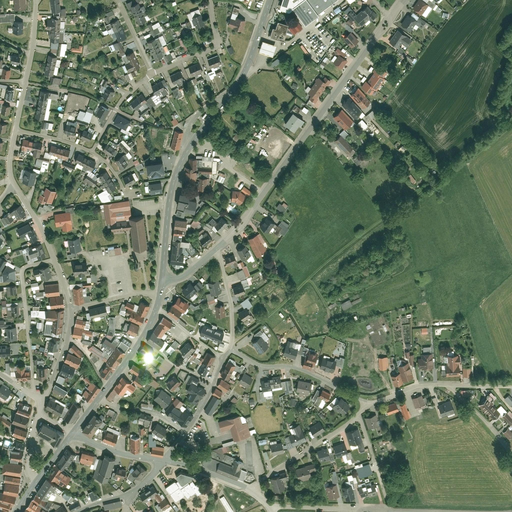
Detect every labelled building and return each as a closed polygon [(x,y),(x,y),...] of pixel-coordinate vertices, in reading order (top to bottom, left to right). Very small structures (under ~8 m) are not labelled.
[(13,0),(14,9),(26,8),(25,0),(13,0)] [(50,0),(51,12),(60,11),(59,0),(50,0)] [(133,13),(135,15),(143,11),(146,10),(144,5),(141,7),(138,2),(134,4),(132,0),(126,3),(131,14),(133,13)] [(294,8),(306,24),(319,15),(318,13),(336,0),(282,0),(279,9),(290,11),(294,8)] [(417,0),(412,7),(422,14),(429,5),(426,3),(422,0),(417,0)] [(349,6),(344,10),(353,20),(356,18),(362,25),(370,19),(371,20),(377,15),(368,5),(357,14),(349,6)] [(197,27),(205,24),(199,8),(191,11),(197,27)] [(135,15),(139,24),(147,20),(143,11),(135,15)] [(15,21),(14,13),(6,13),(6,15),(0,15),(0,21),(10,21),(11,22),(12,23),(12,24),(14,24),(14,21),(15,21)] [(228,26),(243,30),(246,19),(237,17),(238,14),(232,13),(228,26)] [(417,20),(408,14),(401,24),(410,30),(415,23),(417,20)] [(59,42),(61,18),(52,17),(52,19),(48,19),(47,29),(51,29),(50,41),(59,42)] [(417,20),(415,23),(422,28),(426,22),(420,17),(417,20)] [(113,27),(115,31),(123,28),(119,19),(114,21),(111,22),(113,27)] [(298,31),(303,27),(296,19),(291,22),(292,24),(297,31),(298,31)] [(13,33),(23,33),(24,22),(15,21),(14,21),(14,24),(13,33)] [(273,27),(270,36),(284,40),(289,24),(278,21),(276,28),(273,27)] [(345,26),(350,32),(351,31),(354,29),(350,25),(349,23),(345,26)] [(297,31),(292,24),(288,27),(294,33),(297,31)] [(119,40),(127,37),(123,28),(115,31),(119,40)] [(411,38),(398,29),(389,41),(399,48),(400,46),(402,43),(406,45),(411,38)] [(344,38),(351,47),(359,40),(351,31),(350,32),(344,38)] [(148,42),(156,60),(164,56),(156,38),(148,42)] [(188,49),(183,38),(179,39),(184,51),(188,49)] [(333,39),(325,48),(328,49),(335,40),(333,39)] [(259,52),(273,56),(277,45),(263,40),(259,52)] [(119,49),(123,47),(120,41),(113,44),(116,50),(119,49)] [(67,43),(58,43),(57,54),(65,55),(67,43)] [(406,50),(400,46),(399,48),(397,50),(403,54),(406,50)] [(126,64),(130,63),(126,55),(123,47),(119,49),(126,64)] [(339,54),(344,57),(346,53),(338,47),(335,51),(339,54)] [(129,72),(140,66),(134,51),(126,55),(130,63),(126,64),(129,72)] [(321,52),(314,61),(318,64),(324,55),(321,52)] [(11,62),(19,63),(21,56),(12,54),(11,62)] [(44,73),(54,75),(57,56),(48,54),(44,73)] [(272,68),(287,58),(284,54),(269,64),(272,68)] [(333,62),(342,69),(348,60),(344,57),(339,54),(333,62)] [(218,55),(208,59),(211,67),(221,63),(218,55)] [(192,75),(203,71),(199,62),(189,66),(192,75)] [(368,82),(366,81),(362,86),(371,93),(375,87),(377,88),(384,78),(382,77),(387,71),(378,64),(374,70),(376,72),(368,82)] [(2,76),(9,77),(11,69),(3,68),(2,76)] [(184,79),(180,70),(170,75),(174,83),(177,82),(184,79)] [(137,76),(135,71),(125,75),(127,81),(137,76)] [(312,95),(317,98),(327,82),(323,79),(319,77),(308,92),(312,95)] [(187,81),(189,87),(197,84),(195,78),(187,81)] [(161,80),(152,86),(156,93),(158,92),(161,91),(165,88),(164,86),(161,80)] [(180,90),(179,86),(173,89),(177,98),(183,95),(180,90)] [(165,88),(161,91),(164,96),(169,93),(166,87),(165,88)] [(359,87),(351,95),(358,102),(358,101),(365,95),(366,94),(359,87)] [(103,96),(111,100),(115,91),(107,88),(103,96)] [(4,98),(13,99),(14,90),(6,89),(4,98)] [(35,117),(44,119),(50,92),(41,90),(35,117)] [(162,100),(158,92),(156,93),(151,96),(156,104),(162,100)] [(146,102),(148,101),(147,100),(142,93),(137,97),(143,105),(146,102)] [(317,98),(312,95),(309,98),(315,103),(318,99),(317,98)] [(370,101),(365,95),(358,101),(364,107),(370,101)] [(150,108),(156,104),(151,96),(147,100),(148,101),(146,102),(150,108)] [(341,104),(355,118),(363,111),(349,96),(341,104)] [(143,105),(137,97),(131,102),(136,109),(139,107),(143,105)] [(150,108),(146,102),(139,107),(141,110),(139,112),(142,116),(151,109),(150,108)] [(1,113),(9,114),(11,105),(3,104),(1,113)] [(293,112),(297,115),(302,109),(295,104),(291,111),(293,112)] [(96,114),(105,118),(110,110),(101,105),(96,114)] [(379,112),(375,108),(367,116),(371,120),(379,112)] [(333,118),(344,129),(354,120),(343,109),(333,118)] [(76,122),(82,124),(86,112),(80,110),(76,122)] [(86,112),(82,124),(88,126),(93,113),(86,111),(86,112)] [(285,124),(294,130),(299,124),(301,125),(304,120),(297,115),(293,112),(285,124)] [(122,128),(126,130),(131,121),(119,114),(114,123),(122,128)] [(367,125),(362,119),(357,124),(362,129),(367,125)] [(42,121),(41,128),(52,130),(53,123),(42,121)] [(65,132),(74,135),(77,124),(68,121),(65,132)] [(80,137),(90,142),(93,133),(84,129),(80,137)] [(341,135),(344,138),(349,134),(344,129),(340,133),(341,135)] [(171,147),(179,149),(184,132),(176,130),(171,147)] [(335,140),(348,153),(353,148),(344,138),(341,135),(335,140)] [(33,140),(23,139),(22,147),(31,148),(33,140)] [(102,151),(110,156),(112,154),(114,149),(117,145),(110,139),(102,151)] [(42,142),(33,140),(31,148),(34,149),(33,154),(40,156),(42,142)] [(124,140),(119,145),(126,153),(131,148),(124,140)] [(61,147),(52,144),(49,153),(59,156),(61,147)] [(71,150),(61,147),(59,156),(68,158),(71,150)] [(92,170),(96,162),(79,153),(75,161),(92,170)] [(129,159),(126,154),(115,161),(120,169),(128,163),(126,160),(129,159)] [(354,158),(358,164),(363,160),(359,154),(354,158)] [(197,159),(189,158),(189,167),(185,167),(184,181),(196,182),(196,172),(197,159)] [(217,160),(197,159),(196,172),(216,173),(217,160)] [(161,173),(164,173),(163,162),(147,165),(148,175),(152,175),(152,177),(162,176),(161,173)] [(33,172),(27,170),(24,181),(34,183),(36,172),(33,172)] [(93,178),(96,174),(90,171),(84,180),(89,184),(90,183),(93,178)] [(108,192),(116,188),(107,171),(99,176),(108,192)] [(123,178),(128,186),(136,181),(132,173),(123,178)] [(412,184),(415,182),(410,175),(407,177),(412,184)] [(209,190),(210,178),(199,177),(198,189),(209,190)] [(149,184),(151,194),(163,192),(161,182),(149,184)] [(244,186),(241,190),(248,195),(251,191),(244,186)] [(46,201),(52,203),(57,191),(46,187),(43,195),(40,194),(38,200),(45,203),(46,201)] [(236,201),(240,204),(246,195),(240,191),(233,189),(232,201),(236,201)] [(103,201),(111,200),(105,190),(98,194),(103,201)] [(184,211),(194,213),(197,200),(190,199),(190,195),(180,193),(177,207),(184,209),(184,211)] [(111,224),(116,223),(116,220),(130,218),(132,218),(130,200),(104,203),(106,224),(111,224)] [(51,210),(53,205),(49,203),(48,205),(44,204),(43,207),(40,206),(38,210),(41,212),(43,209),(46,210),(47,208),(51,210)] [(276,207),(284,213),(287,208),(286,207),(282,204),(280,203),(276,207)] [(17,218),(26,213),(21,204),(12,209),(17,218)] [(66,212),(54,214),(56,226),(62,225),(63,231),(73,229),(70,213),(70,211),(66,212)] [(8,224),(13,220),(8,213),(3,217),(8,224)] [(134,249),(148,247),(144,216),(132,218),(130,218),(130,221),(131,229),(134,249)] [(214,225),(221,232),(229,223),(222,217),(217,222),(214,225)] [(260,227),(269,233),(276,223),(267,217),(260,227)] [(214,225),(217,222),(213,218),(208,223),(213,226),(214,225)] [(175,219),(174,228),(182,229),(186,229),(187,220),(175,219)] [(112,231),(131,229),(130,221),(116,223),(111,224),(112,231)] [(21,238),(27,235),(25,233),(32,230),(29,223),(17,229),(21,238)] [(279,232),(284,235),(289,228),(287,227),(281,223),(278,226),(282,228),(279,232)] [(199,234),(205,229),(202,226),(196,230),(199,234)] [(30,242),(38,238),(34,229),(32,230),(25,233),(27,235),(30,242)] [(199,239),(205,246),(213,239),(207,233),(199,239)] [(248,239),(257,257),(268,252),(258,234),(248,239)] [(77,250),(82,249),(79,237),(69,239),(71,251),(72,251),(77,250)] [(170,262),(183,263),(184,254),(182,254),(184,241),(181,240),(173,239),(170,262)] [(38,258),(46,255),(41,243),(28,248),(31,256),(37,254),(38,258)] [(237,250),(243,260),(251,255),(246,246),(237,250)] [(228,265),(237,261),(233,253),(225,257),(228,265)] [(87,261),(73,262),(74,273),(88,273),(87,261)] [(3,282),(16,280),(15,272),(16,270),(13,268),(8,265),(7,266),(2,274),(3,282)] [(42,279),(52,276),(49,265),(33,269),(35,276),(41,274),(42,279)] [(243,267),(246,277),(251,276),(247,265),(245,266),(243,267)] [(213,293),(222,291),(219,279),(208,282),(211,292),(211,294),(213,293)] [(193,285),(198,290),(204,285),(199,280),(193,285)] [(189,297),(198,290),(193,285),(191,281),(182,289),(189,297)] [(46,296),(60,294),(59,282),(45,284),(46,296)] [(233,287),(236,296),(246,292),(244,286),(243,283),(233,287)] [(7,285),(8,294),(17,293),(16,285),(7,285)] [(84,301),(82,286),(73,287),(75,303),(84,301)] [(50,296),(51,308),(65,307),(64,295),(50,296)] [(182,310),(184,311),(189,303),(178,296),(173,304),(182,310)] [(246,307),(247,309),(253,305),(248,297),(242,302),(246,307)] [(350,303),(352,306),(362,301),(361,298),(350,303)] [(340,304),(343,310),(352,306),(350,303),(349,300),(340,304)] [(128,308),(132,310),(135,304),(127,301),(124,306),(128,308)] [(141,301),(137,312),(144,315),(146,316),(150,305),(141,301)] [(7,314),(19,313),(19,304),(7,305),(7,314)] [(89,308),(91,318),(108,314),(105,304),(89,308)] [(182,310),(173,304),(167,312),(177,318),(182,310)] [(216,307),(216,316),(226,315),(225,304),(219,305),(216,305),(216,307)] [(238,313),(244,320),(251,315),(247,309),(246,307),(238,313)] [(47,309),(46,321),(62,322),(63,315),(64,308),(47,309)] [(129,318),(141,323),(144,315),(137,312),(132,310),(131,313),(129,318)] [(162,337),(173,322),(164,316),(154,331),(162,337)] [(83,328),(85,329),(87,320),(77,318),(75,327),(83,328)] [(44,333),(61,335),(62,322),(46,321),(44,333)] [(127,331),(135,335),(140,326),(131,322),(127,331)] [(200,334),(220,342),(224,333),(215,329),(212,328),(204,324),(203,327),(200,334)] [(5,339),(17,338),(17,326),(8,327),(5,327),(5,339)] [(83,328),(75,327),(73,336),(82,337),(83,328)] [(254,334),(257,338),(261,336),(264,334),(260,329),(254,334)] [(162,337),(154,331),(147,339),(160,348),(166,339),(162,337)] [(54,349),(58,350),(60,338),(53,336),(52,340),(47,338),(44,350),(53,352),(54,349)] [(252,342),(260,352),(269,346),(261,336),(257,338),(252,342)] [(112,342),(117,346),(121,340),(116,337),(112,342)] [(101,345),(112,352),(117,346),(112,342),(106,338),(101,345)] [(117,346),(125,351),(129,345),(121,339),(121,340),(117,346)] [(171,344),(176,348),(180,343),(175,339),(171,344)] [(288,339),(283,354),(295,358),(297,352),(298,348),(292,346),(294,341),(288,339)] [(189,341),(180,349),(187,356),(196,347),(189,341)] [(298,348),(297,352),(302,354),(304,346),(305,343),(300,341),(298,348)] [(79,357),(83,353),(74,343),(70,347),(79,357)] [(150,354),(154,350),(145,343),(138,352),(145,357),(149,353),(150,354)] [(0,354),(11,354),(10,344),(0,344),(0,354)] [(89,349),(107,361),(110,356),(93,344),(89,349)] [(108,362),(116,367),(126,352),(125,351),(117,346),(112,352),(110,356),(107,361),(108,362)] [(305,356),(302,367),(310,369),(312,364),(314,365),(318,352),(310,349),(307,357),(305,356)] [(77,366),(81,358),(69,352),(65,360),(77,366)] [(204,360),(212,364),(216,356),(207,352),(204,358),(203,360),(204,360)] [(419,368),(434,367),(433,352),(431,352),(424,353),(421,353),(421,357),(418,358),(419,368)] [(448,375),(460,375),(459,354),(446,354),(447,370),(448,375)] [(323,356),(320,367),(333,372),(335,364),(337,361),(335,360),(323,356)] [(337,361),(335,364),(343,367),(345,357),(340,356),(340,358),(336,357),(335,360),(337,361)] [(379,356),(380,369),(389,368),(388,356),(379,356)] [(206,374),(212,364),(204,360),(199,370),(206,374)] [(221,374),(228,378),(234,369),(236,365),(228,361),(221,374)] [(403,380),(414,376),(409,361),(398,365),(400,372),(403,380)] [(75,367),(64,362),(60,372),(71,377),(75,367)] [(116,367),(108,362),(100,373),(108,378),(116,367)] [(144,370),(134,363),(130,368),(138,374),(140,376),(144,370)] [(16,364),(16,379),(31,378),(31,369),(26,369),(26,364),(16,364)] [(463,367),(464,376),(472,375),(472,366),(463,367)] [(38,367),(38,378),(47,378),(47,372),(49,372),(49,367),(38,367)] [(253,377),(245,372),(239,382),(247,387),(253,377)] [(403,380),(400,372),(391,375),(395,385),(404,382),(403,380)] [(140,376),(138,374),(133,380),(141,386),(145,380),(140,376)] [(187,398),(197,404),(205,389),(197,384),(200,379),(191,374),(187,382),(190,384),(186,390),(190,393),(187,398)] [(272,387),(282,385),(282,381),(280,374),(270,376),(271,384),(272,387)] [(166,382),(173,389),(181,382),(174,375),(166,382)] [(135,386),(122,376),(114,387),(118,390),(123,394),(127,388),(131,391),(135,386)] [(153,378),(149,383),(156,388),(160,383),(153,378)] [(226,392),(231,385),(222,379),(217,385),(226,392)] [(309,393),(311,382),(299,379),(297,390),(309,393)] [(82,395),(91,401),(101,387),(92,380),(82,395)] [(288,380),(282,381),(282,385),(284,385),(286,393),(290,393),(288,380)] [(0,395),(5,399),(11,390),(2,384),(1,386),(0,387),(0,395)] [(54,388),(65,395),(68,391),(56,384),(54,388)] [(272,387),(271,384),(263,385),(264,391),(265,396),(273,394),(272,387)] [(118,390),(114,387),(106,397),(111,401),(118,390)] [(214,395),(219,397),(223,391),(216,387),(212,394),(214,395)] [(154,398),(165,407),(173,396),(162,388),(154,398)] [(319,396),(322,391),(318,389),(313,398),(316,399),(313,403),(319,406),(323,398),(319,396)] [(327,400),(331,393),(323,389),(322,391),(319,396),(323,398),(327,400)] [(16,395),(27,402),(30,397),(19,390),(16,395)] [(79,401),(82,396),(77,393),(74,398),(79,401)] [(422,394),(412,397),(416,407),(426,403),(424,397),(422,394)] [(219,397),(214,395),(205,410),(212,414),(221,399),(219,397)] [(165,411),(185,425),(193,415),(185,409),(184,411),(179,408),(184,402),(176,396),(165,411)] [(45,408),(59,415),(64,405),(65,404),(51,397),(45,408)] [(335,405),(340,400),(336,397),(329,404),(333,407),(335,405)] [(344,413),(351,406),(345,400),(342,397),(340,400),(335,405),(344,413)] [(493,418),(500,412),(497,409),(487,398),(480,404),(493,418)] [(438,404),(442,416),(455,411),(451,399),(439,404),(438,404)] [(20,401),(16,412),(29,416),(33,406),(20,401)] [(69,408),(64,417),(74,423),(82,406),(72,401),(69,408)] [(386,405),(389,413),(399,409),(396,401),(386,405)] [(405,402),(400,404),(404,418),(410,416),(405,402)] [(500,412),(503,415),(507,411),(507,410),(502,404),(497,409),(500,412)] [(64,405),(59,415),(64,417),(69,408),(64,405)] [(502,415),(511,425),(511,423),(511,416),(507,411),(503,415),(502,415)] [(15,425),(24,428),(29,416),(16,412),(12,423),(15,425)] [(149,426),(152,415),(141,412),(139,419),(144,420),(143,424),(149,426)] [(82,429),(91,436),(103,420),(94,413),(82,429)] [(0,420),(8,426),(11,422),(0,414),(0,420)] [(240,414),(218,420),(221,430),(230,427),(234,439),(236,439),(246,436),(251,434),(247,421),(243,423),(240,414)] [(366,417),(369,427),(379,424),(376,414),(366,417)] [(309,427),(315,436),(326,429),(320,421),(309,427)] [(59,443),(65,433),(44,422),(38,432),(59,443)] [(158,422),(152,431),(164,439),(170,430),(158,422)] [(290,435),(295,445),(307,439),(299,423),(291,427),(294,433),(290,435)] [(12,434),(25,438),(28,429),(24,428),(15,425),(12,434)] [(359,427),(346,431),(350,444),(357,442),(360,450),(365,448),(359,427)] [(102,440),(114,445),(118,434),(106,429),(102,440)] [(246,436),(236,439),(237,444),(247,441),(246,436)] [(141,451),(140,437),(131,437),(131,451),(141,451)] [(15,449),(24,450),(25,442),(16,441),(15,449)] [(271,444),(273,454),(285,452),(283,441),(271,444)] [(345,442),(334,445),(337,456),(346,453),(348,452),(345,442)] [(151,454),(163,456),(164,447),(153,445),(151,454)] [(231,451),(229,445),(213,450),(209,448),(206,454),(220,460),(223,453),(231,451)] [(318,450),(320,461),(331,458),(329,453),(328,447),(318,450)] [(10,459),(22,461),(24,450),(15,449),(12,448),(10,459)] [(62,454),(71,460),(76,454),(67,448),(62,454)] [(80,461),(91,464),(94,455),(94,452),(83,449),(81,455),(80,461)] [(216,470),(238,479),(238,477),(242,469),(245,462),(223,453),(220,460),(216,470)] [(62,454),(56,464),(63,469),(65,466),(66,468),(71,460),(62,454)] [(202,464),(216,470),(220,460),(206,454),(202,464)] [(111,474),(115,458),(104,455),(103,459),(100,471),(110,473),(111,474)] [(108,480),(110,473),(100,471),(103,459),(99,458),(96,469),(94,477),(108,480)] [(5,473),(21,476),(23,464),(4,461),(3,467),(2,473),(5,473)] [(140,479),(148,470),(139,463),(131,472),(136,476),(140,479)] [(56,464),(48,476),(65,488),(72,478),(62,471),(63,469),(56,464)] [(356,469),(359,477),(372,473),(369,464),(356,469)] [(309,465),(296,468),(298,478),(311,475),(310,471),(309,465)] [(118,476),(124,477),(126,469),(117,467),(116,473),(115,475),(118,476)] [(242,469),(238,477),(244,479),(247,471),(242,469)] [(132,481),(136,476),(131,472),(130,471),(127,477),(132,481)] [(175,480),(165,487),(175,502),(185,495),(187,498),(196,492),(198,496),(205,491),(198,482),(196,484),(191,478),(195,476),(181,472),(176,476),(179,480),(176,482),(175,480)] [(5,480),(19,483),(21,476),(5,473),(4,480),(5,480)] [(270,478),(275,492),(286,488),(283,480),(288,479),(286,473),(270,478)] [(36,491),(47,499),(54,490),(60,494),(63,489),(46,477),(36,491)] [(19,483),(5,480),(3,491),(16,494),(17,494),(19,483)] [(340,496),(337,483),(326,486),(329,499),(340,496)] [(374,483),(367,485),(369,494),(370,496),(377,494),(374,483)] [(352,484),(343,486),(346,499),(355,497),(353,488),(352,484)] [(359,486),(362,496),(369,494),(367,485),(366,484),(359,486)] [(155,496),(158,493),(153,486),(140,494),(146,502),(155,496)] [(3,491),(0,490),(0,503),(12,506),(12,503),(14,504),(16,494),(3,491)] [(88,492),(92,500),(100,496),(94,490),(88,492)] [(63,496),(71,502),(74,498),(66,491),(63,496)] [(47,501),(35,493),(31,499),(43,507),(49,511),(55,503),(48,500),(47,501)] [(159,502),(163,500),(158,493),(155,496),(159,502)] [(224,495),(219,498),(227,511),(231,511),(233,511),(224,495)] [(164,510),(171,505),(166,498),(163,500),(159,502),(158,503),(164,510)] [(39,511),(43,507),(31,499),(26,507),(33,511),(39,511)] [(104,503),(105,510),(122,506),(121,499),(104,503)] [(68,505),(71,511),(81,506),(78,500),(68,505)]
